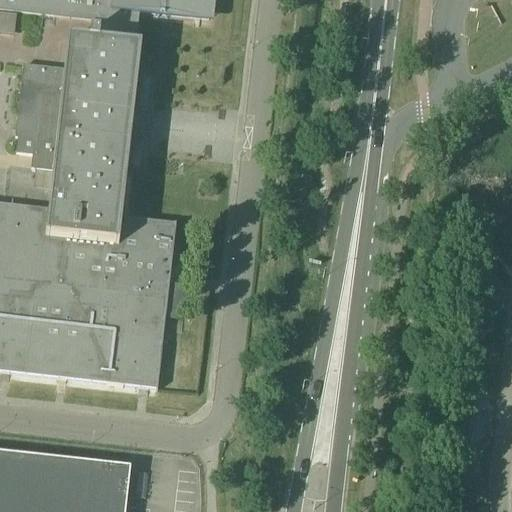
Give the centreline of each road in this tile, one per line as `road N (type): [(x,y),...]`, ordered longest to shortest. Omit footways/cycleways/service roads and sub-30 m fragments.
road 1 (residential): [(204,429),(213,420),(264,0)]
road 2 (primary): [(337,346),(383,0)]
road 3 (residential): [(204,429),(191,440),(0,421)]
road 4 (primary): [(337,346),(297,511)]
road 5 (primary): [(336,511),(337,346)]
